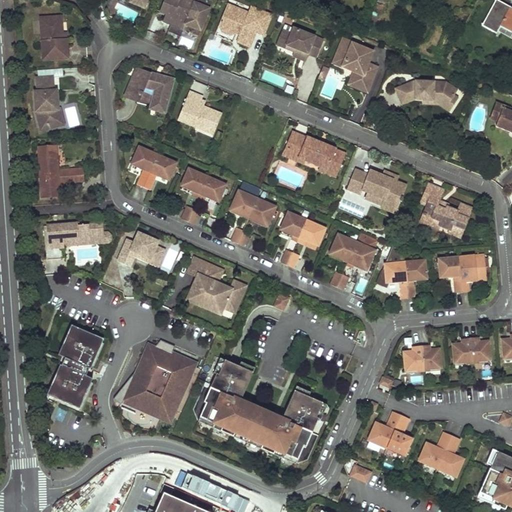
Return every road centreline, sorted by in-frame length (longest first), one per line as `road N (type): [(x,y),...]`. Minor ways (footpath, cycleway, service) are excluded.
road 1 (residential): [(389,329),(120,202),(105,70),(128,47),(485,190),(498,211),(507,313)]
road 2 (tertiary): [(0,142),(23,503)]
road 3 (residential): [(274,502),(325,472),(389,329)]
road 4 (residential): [(120,454),(168,451),(274,502)]
road 5 (residential): [(120,454),(101,387),(134,319)]
